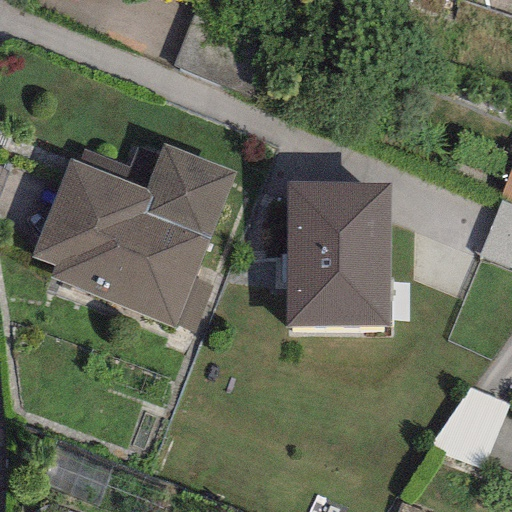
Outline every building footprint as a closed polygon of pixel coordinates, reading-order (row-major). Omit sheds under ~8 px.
[(288,55),(192,16),(172,64),(268,104),(288,55)] [(235,174),(162,144),(157,158),(144,190),(76,163),(69,160),(29,257),(51,265),(46,278),(172,329),(173,323),(192,280),(235,174)] [(82,150),(76,163),(144,190),(157,158),(135,150),(128,168),(82,150)] [(511,163),(499,198),(511,204),(511,163)] [(386,183),(283,185),(285,327),(388,325),(386,183)] [(511,204),(499,198),(478,257),(511,270),(511,204)] [(212,289),(192,280),(173,323),(193,332),(212,289)] [(506,405),(467,389),(425,447),(480,470),(506,405)] [(421,511),(398,502),(393,511),(421,511)]
